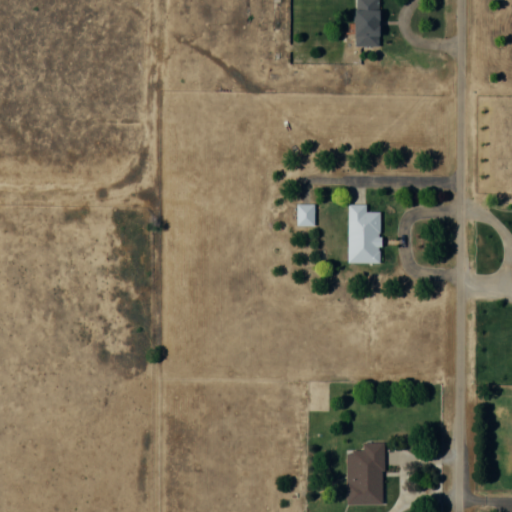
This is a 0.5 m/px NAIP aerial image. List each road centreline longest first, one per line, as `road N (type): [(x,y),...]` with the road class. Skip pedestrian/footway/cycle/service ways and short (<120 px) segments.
road 1 (track): [(183,0),(168,511)]
road 2 (residential): [(463,0),(460,511)]
